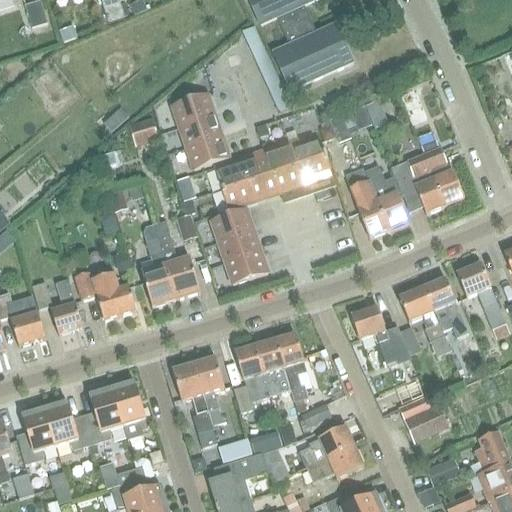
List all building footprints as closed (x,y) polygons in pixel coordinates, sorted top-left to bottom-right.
[(116,0),(100,0),(108,25),(123,20),(116,0)] [(246,0),(260,28),(278,20),(284,32),(309,21),(303,8),(321,0),(246,0)] [(39,5),(24,9),(31,32),(46,28),(39,5)] [(336,29),(317,38),(309,21),(284,32),(292,50),(274,57),(291,95),(353,67),(336,29)] [(73,29),(59,35),(63,46),(77,41),(73,29)] [(246,43),(258,38),(254,30),(243,35),(246,43)] [(261,45),(258,38),(246,43),(250,50),(261,45)] [(265,53),(261,45),(250,50),(253,58),(265,53)] [(268,61),(265,53),(253,58),(257,66),(268,61)] [(260,73),(272,68),(268,61),(257,66),(260,73)] [(275,76),(272,68),(260,73),(264,81),(275,76)] [(278,84),(275,76),(264,81),(267,89),(278,84)] [(282,91),(278,84),(267,89),(271,96),(282,91)] [(274,104),(285,99),(282,91),(271,96),(274,104)] [(215,120),(212,111),(208,99),(173,110),(180,132),(215,120)] [(291,111),(285,99),(274,104),(280,116),(291,111)] [(378,105),(365,110),(374,132),(388,127),(378,105)] [(350,116),(342,119),(347,132),(355,128),(350,116)] [(342,119),(331,124),(340,146),(351,141),(347,132),(342,119)] [(222,140),(221,137),(215,120),(180,132),(187,152),(222,140)] [(159,143),(153,123),(130,131),(136,150),(159,143)] [(267,128),(257,131),(260,140),(270,137),(267,128)] [(332,129),(320,133),(324,145),(331,143),(335,137),(332,129)] [(195,173),(229,162),(222,140),(187,152),(195,173)] [(325,159),(321,146),(307,151),(302,153),(299,143),(298,143),(290,146),(307,197),(335,187),(327,164),(329,164),(327,158),(325,159)] [(307,197),(290,146),(265,155),(277,193),(280,192),(282,197),(284,204),(307,197)] [(447,167),(441,152),(424,159),(445,211),(465,203),(453,175),(449,177),(446,167),(447,167)] [(114,155),(101,159),(105,173),(118,169),(114,155)] [(222,193),(262,179),(255,158),(215,171),(222,193)] [(445,211),(424,159),(392,173),(395,181),(401,196),(403,201),(416,196),(426,219),(445,211)] [(384,185),(379,171),(365,176),(389,234),(408,226),(397,198),(401,196),(395,181),(384,185)] [(363,173),(346,180),(351,194),(349,195),(357,214),(369,242),(389,234),(365,176),(364,176),(363,173)] [(268,196),(262,179),(222,193),(229,215),(261,204),(259,198),(268,196)] [(188,188),(179,191),(184,205),(193,202),(188,188)] [(142,190),(130,193),(132,200),(138,203),(145,201),(142,190)] [(129,212),(124,195),(111,199),(117,216),(129,212)] [(191,204),(184,207),(188,218),(195,216),(191,204)] [(247,214),(226,221),(212,225),(219,246),(254,235),(247,214)] [(184,243),(196,240),(190,220),(179,224),(184,243)] [(165,225),(154,229),(158,244),(176,304),(200,296),(190,262),(177,266),(174,255),(174,254),(170,240),(165,225)] [(261,255),(254,235),(219,246),(226,267),(261,255)] [(176,304),(158,244),(146,248),(151,262),(155,273),(142,277),(152,311),(176,304)] [(126,255),(115,258),(119,274),(130,271),(126,255)] [(268,277),(264,264),(261,255),(226,267),(233,288),(268,277)] [(497,309),(490,292),(491,291),(481,268),(456,279),(467,304),(478,300),(484,315),(492,333),(505,328),(497,309)] [(82,305),(97,301),(104,326),(137,316),(130,291),(118,295),(113,280),(92,286),(90,278),(75,282),(82,305)] [(445,283),(424,292),(434,316),(444,312),(454,337),(457,343),(468,338),(466,332),(445,283)] [(83,332),(76,308),(68,284),(58,287),(65,311),(52,315),(59,339),(83,332)] [(32,292),(38,315),(53,310),(46,287),(32,292)] [(433,317),(434,316),(424,292),(399,302),(409,327),(422,321),(427,333),(425,333),(437,361),(450,356),(433,317)] [(0,324),(11,322),(8,312),(13,310),(12,306),(9,298),(0,300),(0,324)] [(19,352),(46,344),(38,318),(32,300),(12,306),(13,310),(8,312),(11,322),(12,326),(11,326),(19,352)] [(378,311),(352,319),(360,344),(377,339),(385,363),(387,368),(397,365),(395,360),(408,356),(400,337),(398,331),(386,335),(378,311)] [(410,361),(422,356),(412,332),(400,337),(408,356),(410,361)] [(295,337),(275,343),(276,344),(284,373),(283,373),(286,382),(287,382),(294,407),(305,404),(309,403),(306,393),(305,391),(303,391),(299,378),(307,375),(295,337)] [(472,341),(467,343),(472,354),(477,352),(472,341)] [(275,343),(254,350),(269,401),(278,398),(282,397),(278,385),(286,382),(283,373),(284,373),(276,344),(275,343)] [(269,401),(254,350),(235,356),(244,385),(245,384),(247,390),(251,406),(260,404),(269,401)] [(225,393),(216,362),(194,368),(213,433),(214,433),(212,429),(223,426),(214,396),(225,393)] [(213,433),(194,368),(173,375),(182,406),(193,402),(198,419),(193,420),(203,452),(218,448),(213,433)] [(113,393),(124,430),(128,443),(143,438),(142,434),(149,432),(135,386),(113,393)] [(413,405),(424,400),(420,389),(409,394),(413,405)] [(247,390),(234,394),(240,417),(254,413),(251,406),(247,390)] [(124,430),(113,393),(91,400),(97,420),(85,424),(93,449),(112,443),(111,434),(124,430)] [(399,413),(404,425),(431,413),(426,401),(399,413)] [(305,404),(294,407),(297,417),(308,414),(305,404)] [(93,449),(85,424),(74,427),(68,407),(45,413),(57,450),(69,446),(74,455),(93,449)] [(308,431),(330,420),(324,409),(303,419),(308,431)] [(438,410),(431,413),(404,425),(414,448),(448,433),(438,410)] [(57,450),(45,413),(23,420),(30,440),(18,444),(26,469),(44,464),(44,454),(57,450)] [(3,426),(0,426),(0,488),(9,485),(2,461),(12,457),(3,426)] [(307,472),(355,450),(346,431),(320,443),(320,444),(310,448),(311,451),(300,456),(307,472)] [(297,434),(283,438),(285,446),(300,442),(297,434)] [(279,435),(251,443),(255,456),(283,448),(279,435)] [(478,478),(478,479),(510,465),(498,436),(478,444),(482,452),(475,454),(480,465),(470,469),(475,479),(478,478)] [(248,444),(220,452),(224,467),(252,458),(248,444)] [(364,471),(355,450),(307,472),(308,472),(315,487),(336,477),(338,482),(364,471)] [(278,452),(262,457),(268,477),(272,476),(275,483),(288,477),(278,452)] [(211,487),(218,511),(221,511),(252,503),(246,484),(268,477),(262,457),(214,472),(218,484),(211,487)] [(202,461),(192,464),(195,475),(206,471),(202,461)] [(461,478),(454,462),(427,473),(434,489),(461,478)] [(511,497),(511,468),(510,465),(478,479),(489,507),(511,497)] [(118,478),(121,490),(138,485),(147,482),(143,470),(118,478)] [(28,478),(14,482),(20,502),(34,498),(28,478)] [(46,506),(56,504),(51,481),(42,483),(46,506)] [(141,496),(138,485),(121,490),(112,492),(118,511),(127,511),(168,511),(162,490),(141,496)] [(68,488),(54,492),(59,509),(73,504),(68,488)] [(427,493),(419,497),(425,511),(434,508),(427,493)] [(300,511),(293,495),(282,500),(287,511),(300,511)] [(382,511),(377,498),(357,507),(352,495),(328,506),(330,511),(382,511)] [(511,511),(511,497),(489,507),(503,501),(504,504),(498,506),(500,511),(511,511)] [(470,499),(447,509),(447,511),(474,511),(475,511),(470,499)] [(254,511),(252,503),(221,511),(254,511)]
